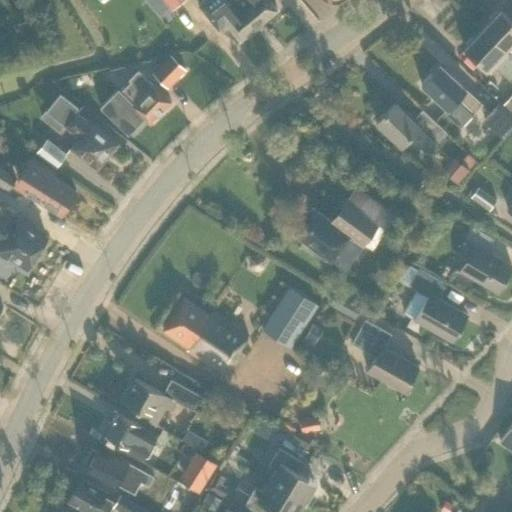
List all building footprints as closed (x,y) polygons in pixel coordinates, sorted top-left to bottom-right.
[(183,0),(161,0),(153,6),(159,14),(170,5),(173,8),(183,0)] [(203,0),(198,5),(217,29),(226,22),(240,40),(258,25),(238,0),(203,0)] [(238,0),(258,25),(277,9),(269,0),(238,0)] [(511,57),(511,21),(499,10),(497,13),(495,11),(489,18),(490,20),(481,29),(511,57)] [(509,80),(511,77),(511,57),(481,29),(473,38),(471,37),(465,44),(466,45),(463,48),(485,69),(486,69),(489,72),(495,66),(509,80)] [(168,88),(186,69),(170,53),(151,72),(168,88)] [(460,127),(481,104),(465,89),(466,89),(439,64),(421,84),(446,107),(443,110),(460,127)] [(137,69),(127,79),(130,81),(120,91),(118,89),(100,108),(127,135),(144,117),(149,123),(171,101),(153,84),(152,84),(137,69)] [(45,111),(78,137),(70,147),(96,167),(116,143),(90,122),(89,123),(74,110),(77,106),(60,93),(45,111)] [(511,111),(511,93),(503,104),(511,111)] [(510,130),(511,127),(511,112),(500,101),(490,112),(510,130)] [(412,120),(394,102),(376,121),(401,145),(409,136),(426,152),(445,132),(422,110),(412,120)] [(56,168),(67,154),(47,138),(36,152),(56,168)] [(18,179),(13,186),(36,199),(60,215),(75,190),(52,176),(55,171),(31,157),(18,179)] [(457,182),(468,169),(455,158),(443,171),(457,182)] [(0,185),(6,190),(15,176),(0,166),(0,185)] [(470,197),(477,202),(489,211),(498,200),(478,186),(470,197)] [(312,207),(293,233),(319,252),(319,256),(324,260),(328,259),(331,261),(344,270),(363,244),(371,250),(386,230),(384,228),(394,214),(356,187),(331,221),(312,207)] [(0,241),(1,243),(0,244),(0,253),(8,258),(9,256),(28,268),(46,238),(36,231),(37,230),(0,206),(0,241)] [(496,292),(511,266),(486,251),(493,238),(472,226),(464,239),(474,245),(459,271),(496,292)] [(451,340),(466,314),(437,298),(445,285),(417,269),(413,276),(419,280),(416,287),(429,294),(414,319),(423,324),(451,340)] [(289,346),(317,303),(289,284),(261,327),(289,346)] [(354,319),(362,307),(335,292),(328,304),(354,319)] [(209,315),(183,297),(162,329),(189,346),(187,349),(223,373),(248,335),(212,311),(209,315)] [(423,324),(414,319),(411,317),(406,325),(419,332),(423,324)] [(404,391),(417,366),(383,347),(391,333),(365,319),(351,343),(375,356),(367,370),(404,391)] [(314,342),(322,328),(312,323),(304,337),(314,342)] [(163,393),(135,378),(122,401),(142,412),(140,416),(155,424),(164,407),(170,411),(175,400),(192,410),(200,396),(170,379),(163,393)] [(239,423),(239,410),(229,410),(229,422),(239,423)] [(106,431),(104,435),(126,446),(125,448),(143,458),(156,434),(142,426),(117,412),(111,423),(109,422),(104,430),(106,431)] [(280,429),(285,420),(277,415),(272,424),(280,429)] [(300,419),(303,433),(320,430),(317,416),(300,419)] [(189,427),(186,436),(206,443),(209,434),(189,427)] [(301,454),(307,444),(287,433),(282,442),(301,454)] [(268,480),(303,501),(314,482),(293,470),(300,459),(279,447),(268,464),(275,469),(268,480)] [(92,449),(84,463),(88,465),(86,467),(116,484),(116,483),(128,489),(135,477),(140,479),(148,484),(153,475),(128,462),(114,454),(112,457),(97,448),(95,451),(92,449)] [(196,488),(212,463),(194,451),(178,477),(196,488)] [(216,470),(207,487),(206,487),(221,495),(225,486),(219,483),(223,474),(216,470)] [(105,511),(108,511),(114,502),(103,496),(105,492),(80,478),(68,501),(88,511),(93,511),(96,507),(105,511)] [(279,511),(295,511),(303,501),(268,480),(262,491),(254,487),(244,504),(256,511),(267,511),(271,507),(279,511)] [(171,492),(165,507),(177,511),(184,511),(189,499),(171,492)] [(215,509),(221,499),(208,492),(202,502),(215,509)] [(122,511),(151,511),(152,511),(127,497),(119,510),(122,511)] [(444,511),(447,511),(452,503),(445,499),(439,509),(444,511)]
